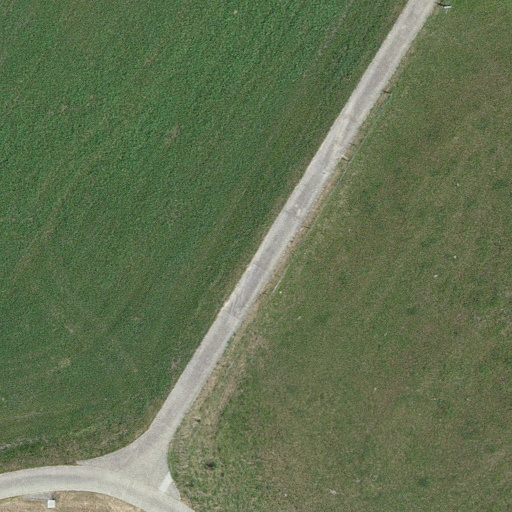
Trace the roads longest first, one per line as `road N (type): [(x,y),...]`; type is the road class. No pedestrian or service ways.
road 1 (track): [(130,484),(421,0)]
road 2 (track): [(0,484),(59,477),(130,484),(171,511)]
